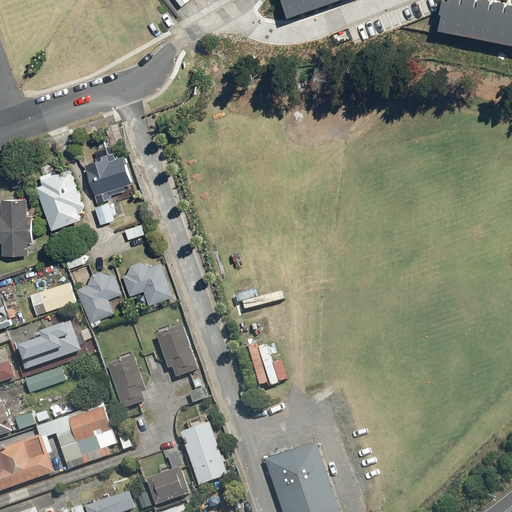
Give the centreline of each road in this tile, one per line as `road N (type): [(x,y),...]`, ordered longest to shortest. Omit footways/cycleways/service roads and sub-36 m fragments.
road 1 (residential): [(176,44),(163,64),(121,84),(0,126)]
road 2 (residential): [(221,19),(299,32),(392,0)]
